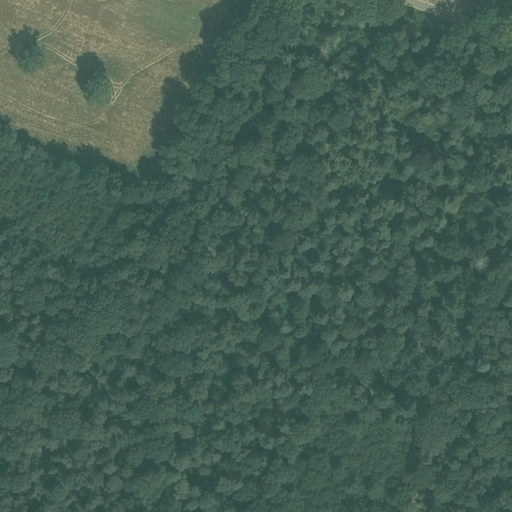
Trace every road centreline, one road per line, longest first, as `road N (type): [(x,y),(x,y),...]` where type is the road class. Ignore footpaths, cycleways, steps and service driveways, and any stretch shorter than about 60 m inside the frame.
road 1 (unknown): [(271,0),(136,274),(84,286),(28,366),(0,430)]
road 2 (track): [(436,14),(334,216)]
